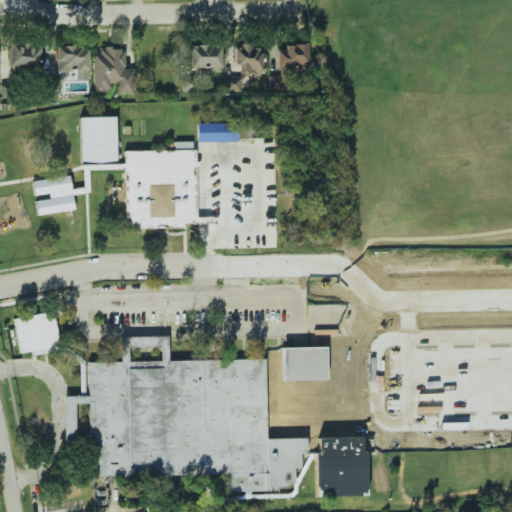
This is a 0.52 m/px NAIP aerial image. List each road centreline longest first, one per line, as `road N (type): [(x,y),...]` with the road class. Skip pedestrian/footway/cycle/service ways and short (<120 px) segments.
road 1 (residential): [(0,10),(290,9)]
road 2 (residential): [(0,287),(112,269),(202,268)]
road 3 (residential): [(20,9),(20,0),(209,11)]
